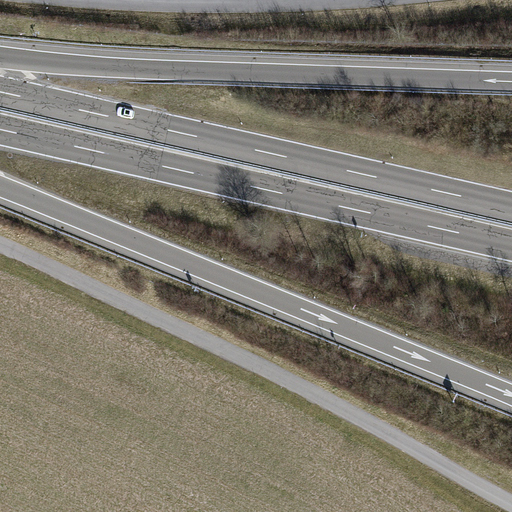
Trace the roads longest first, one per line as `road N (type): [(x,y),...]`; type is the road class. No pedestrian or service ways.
road 1 (unclassified): [(0,244),(342,407),(511,503)]
road 2 (trunk): [(0,186),(511,395)]
road 3 (trunk): [(0,129),(511,245)]
road 4 (trunk): [(511,207),(0,92)]
road 5 (trunk): [(511,81),(0,56)]
